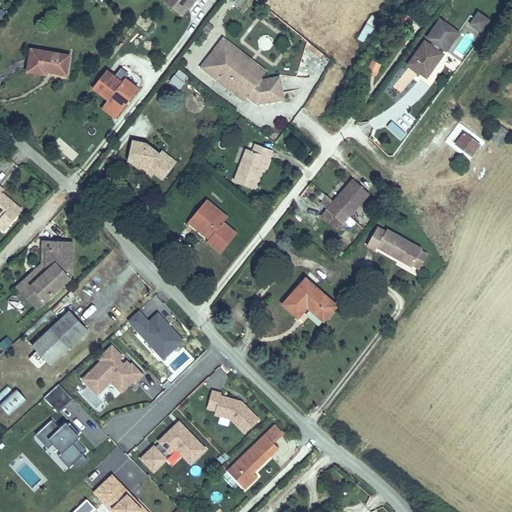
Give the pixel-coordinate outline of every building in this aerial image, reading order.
[(163,0),(182,14),(189,6),(188,5),(191,0),(163,0)] [(490,21),(479,13),(476,17),(487,25),(490,21)] [(487,25),(476,17),(475,18),(471,23),(482,32),(487,25)] [(458,32),(441,19),(428,37),(434,42),(431,45),(425,41),(409,64),(427,78),(443,54),(437,49),(440,46),(446,50),(459,32),(458,32)] [(209,33),(214,27),(209,23),(204,29),(209,33)] [(366,43),(373,27),(365,23),(357,39),(366,43)] [(147,61),(156,50),(139,37),(130,48),(147,61)] [(260,78),(234,58),(240,50),(224,38),(202,67),(217,79),(219,76),(239,91),(241,88),(248,94),(247,95),(247,96),(257,103),(284,99),(280,77),(263,80),(260,78)] [(50,70),(50,72),(67,75),(70,55),(32,49),(28,71),(47,75),(47,71),(48,69),(50,70)] [(266,71),(240,50),(234,58),(260,78),(266,71)] [(371,61),(366,72),(375,76),(380,65),(371,61)] [(189,77),(179,70),(175,75),(185,83),(189,77)] [(118,114),(138,88),(126,79),(123,83),(108,71),(94,88),(113,103),(110,107),(118,114)] [(180,89),(185,83),(175,75),(170,81),(176,86),(180,89)] [(247,95),(248,94),(241,88),(239,91),(219,76),(217,79),(244,99),(247,96),(247,95)] [(118,114),(110,107),(113,103),(109,100),(103,108),(115,118),(118,114)] [(243,125),(241,119),(234,121),(235,127),(243,125)] [(406,134),(392,121),(387,127),(401,139),(406,134)] [(499,124),(497,128),(502,132),(495,142),(501,147),(511,133),(499,124)] [(497,128),(489,138),(495,142),(502,132),(497,128)] [(480,145),(464,133),(456,144),(472,155),(480,145)] [(172,167),(159,157),(161,154),(160,154),(147,143),(133,140),(128,161),(132,162),(143,165),(154,173),(163,180),(172,167)] [(261,170),(267,157),(270,158),(273,150),(255,144),(253,151),(247,149),(234,180),(255,188),(261,170)] [(176,162),(162,152),(160,154),(161,154),(159,157),(172,167),(176,162)] [(265,172),(270,158),(267,157),(261,170),(265,172)] [(154,173),(143,165),(132,162),(151,177),(154,173)] [(327,208),(327,209),(344,223),(350,216),(370,194),(353,179),(342,192),(343,193),(335,203),(333,202),(327,196),(321,203),(327,208)] [(0,194),(0,214),(2,216),(0,218),(0,227),(5,231),(16,217),(14,215),(20,208),(2,193),(2,192),(0,194)] [(342,192),(333,202),(335,203),(343,193),(342,192)] [(383,193),(379,197),(384,201),(388,197),(383,193)] [(221,253),(237,233),(224,222),(225,220),(211,209),(214,206),(207,200),(192,217),(212,235),(209,239),(207,241),(221,253)] [(228,217),(214,206),(211,209),(225,220),(228,217)] [(344,223),(327,209),(321,215),(338,230),(344,223)] [(212,235),(192,217),(189,221),(209,239),(212,235)] [(353,223),(342,236),(351,243),(362,231),(353,223)] [(377,247),(395,257),(396,255),(400,257),(399,259),(412,267),(413,265),(421,251),(422,249),(387,229),(385,232),(377,227),(367,246),(376,250),(377,247)] [(326,245),(334,236),(326,228),(317,237),(326,245)] [(44,240),(43,250),(47,250),(46,272),(48,275),(44,278),(42,276),(31,286),(44,301),(66,281),(71,277),(72,242),(44,240)] [(43,264),(18,286),(37,307),(44,301),(31,286),(42,276),(44,278),(48,275),(46,272),(47,250),(43,250),(43,264)] [(421,251),(413,265),(420,269),(428,255),(421,251)] [(298,317),(308,306),(309,305),(311,307),(310,309),(324,320),(337,306),(306,279),(283,304),(298,317)] [(53,312),(51,309),(23,335),(26,338),(53,312)] [(149,321),(139,310),(129,320),(159,353),(170,343),(175,348),(184,340),(170,325),(167,328),(163,323),(166,320),(159,313),(149,321)] [(33,345),(38,351),(46,360),(50,365),(88,330),(70,311),(61,319),(33,345)] [(170,343),(159,353),(164,358),(175,348),(170,343)] [(136,382),(143,375),(132,363),(131,365),(127,360),(124,363),(120,367),(116,363),(120,360),(123,357),(114,347),(103,358),(105,361),(87,379),(94,387),(99,383),(104,388),(111,381),(121,392),(134,380),(136,382)] [(38,351),(30,358),(39,368),(46,360),(38,351)] [(100,393),(104,388),(99,383),(94,387),(100,393)] [(73,398),(59,384),(44,397),(59,412),(73,398)] [(26,398),(18,389),(1,404),(9,413),(26,398)] [(231,418),(245,432),(259,419),(244,404),(243,405),(241,403),(241,401),(220,395),(221,392),(212,390),(207,407),(216,410),(217,406),(224,408),(222,416),(231,418)] [(71,430),(66,425),(64,422),(59,427),(51,419),(35,434),(47,447),(52,442),(61,452),(57,455),(68,466),(72,463),(82,453),(86,450),(76,438),(77,437),(75,435),(77,433),(72,428),(71,430)] [(79,431),(69,422),(68,423),(66,425),(71,430),(72,428),(77,433),(79,431)] [(206,448),(182,424),(180,426),(177,423),(159,441),(160,442),(156,446),(155,445),(141,458),(153,470),(167,457),(161,452),(165,448),(170,453),(176,447),(191,463),(206,448)] [(282,432),(275,425),(266,434),(273,442),(282,432)] [(273,442),(266,434),(228,471),(239,483),(245,489),(256,479),(251,474),(254,472),(279,448),(273,442)] [(310,455),(315,461),(319,453),(315,450),(310,455)] [(82,453),(72,463),(77,468),(87,459),(82,453)] [(147,511),(143,507),(141,508),(127,494),(129,493),(112,475),(96,490),(106,501),(110,497),(117,504),(113,508),(116,511),(147,511)] [(106,501),(96,490),(94,492),(112,511),(116,511),(113,508),(117,504),(110,497),(106,501)] [(143,507),(129,493),(127,494),(141,508),(143,507)] [(91,511),(95,509),(86,499),(72,511),(91,511)]
